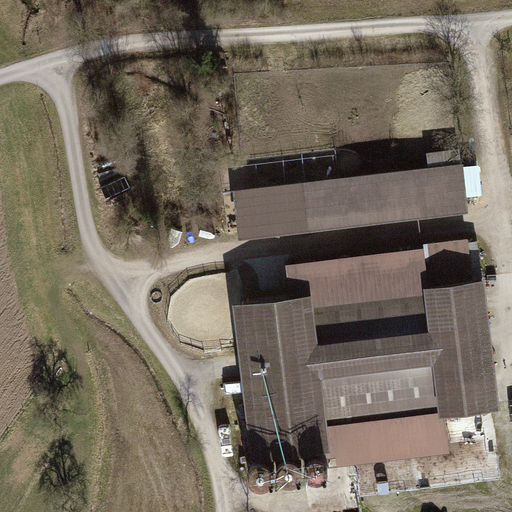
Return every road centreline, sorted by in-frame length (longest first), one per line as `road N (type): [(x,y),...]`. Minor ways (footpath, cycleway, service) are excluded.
road 1 (track): [(52,58),(96,269),(146,311),(232,445),(238,511)]
road 2 (track): [(52,58),(180,42),(511,23)]
road 3 (unknown): [(96,269),(150,268),(325,234),(479,217),(494,229),(511,222)]
road 4 (unknown): [(483,26),(504,418)]
